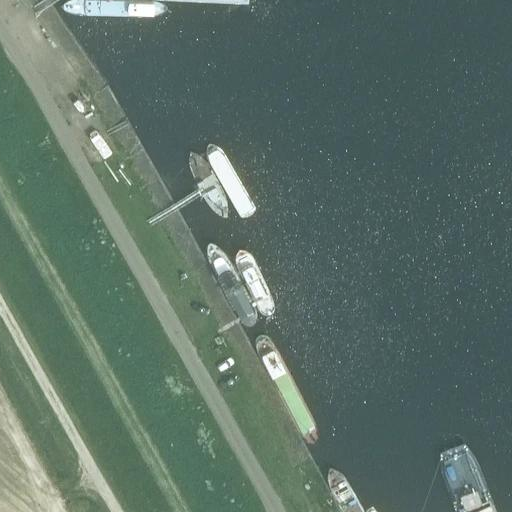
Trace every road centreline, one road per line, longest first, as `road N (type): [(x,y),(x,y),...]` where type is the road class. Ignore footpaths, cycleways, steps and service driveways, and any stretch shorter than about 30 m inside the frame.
road 1 (unclassified): [(275,511),(0,30)]
road 2 (track): [(114,511),(0,304)]
